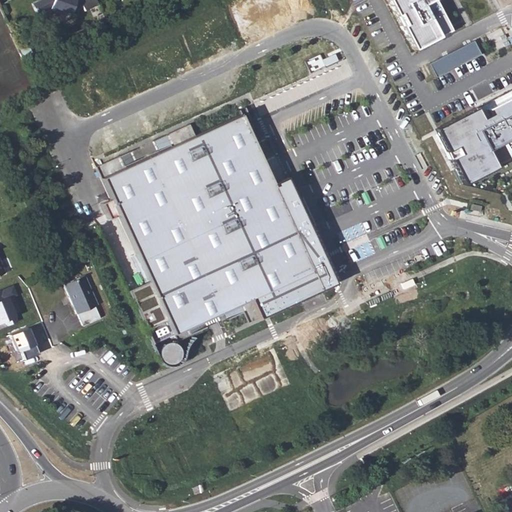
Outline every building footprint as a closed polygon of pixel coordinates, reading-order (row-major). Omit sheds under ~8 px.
[(98,4),(96,0),(40,0),(32,4),(37,15),(50,9),(69,15),(71,11),(82,5),(85,11),(98,4)] [(377,0),(405,53),(441,35),(423,0),(377,0)] [(475,41),(429,61),(436,77),(444,73),(447,78),(484,62),(475,41)] [(425,134),(454,188),(501,162),(509,174),(511,172),(511,101),(509,95),(425,134)] [(136,247),(278,186),(245,115),(105,179),(136,247)] [(310,228),(291,181),(278,186),(136,247),(157,292),(222,265),(310,228)] [(361,223),(354,227),(359,237),(366,234),(361,223)] [(222,265),(157,292),(174,334),(249,303),(256,319),(334,286),(310,228),(222,265)] [(347,249),(354,262),(376,252),(369,238),(347,249)] [(82,277),(64,287),(76,317),(95,308),(82,277)] [(10,285),(0,289),(0,321),(23,312),(10,285)] [(26,328),(8,335),(15,353),(20,351),(23,358),(36,353),(26,328)] [(156,347),(164,364),(181,356),(173,339),(156,347)] [(295,385),(275,346),(202,374),(220,416),(295,385)]
